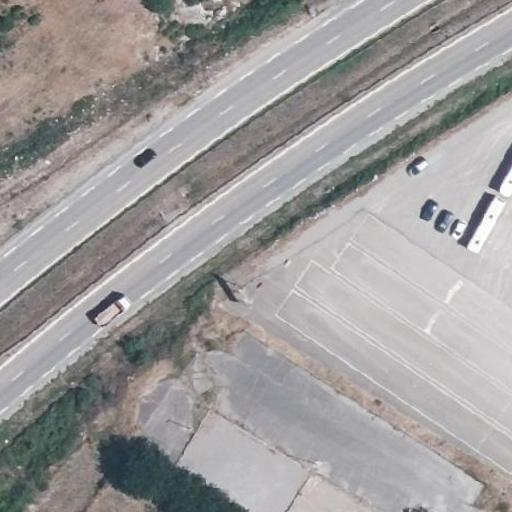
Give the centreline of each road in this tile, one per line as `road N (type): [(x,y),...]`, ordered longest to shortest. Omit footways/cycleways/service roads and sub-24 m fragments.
road 1 (primary): [(0,391),(93,306),(275,175),(511,26)]
road 2 (primary): [(392,0),(250,87),(0,275)]
